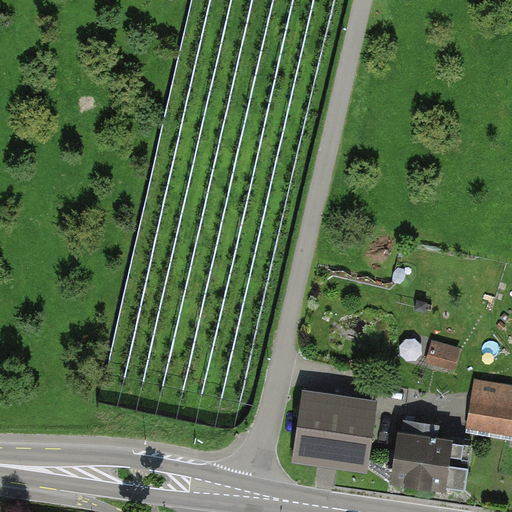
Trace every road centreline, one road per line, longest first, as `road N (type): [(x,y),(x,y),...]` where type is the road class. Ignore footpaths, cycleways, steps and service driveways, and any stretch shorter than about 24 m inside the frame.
road 1 (unclassified): [(247,495),(369,0)]
road 2 (secondary): [(0,466),(247,495)]
